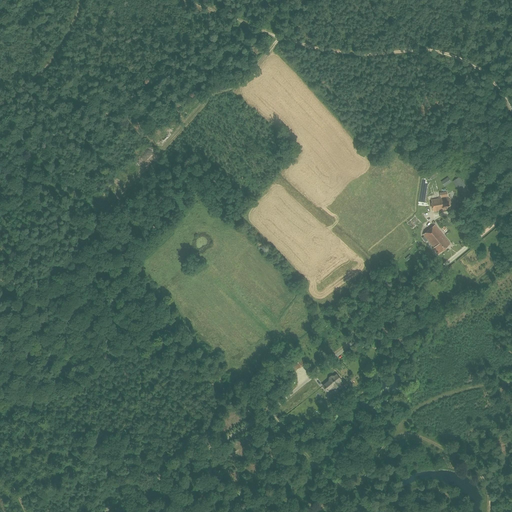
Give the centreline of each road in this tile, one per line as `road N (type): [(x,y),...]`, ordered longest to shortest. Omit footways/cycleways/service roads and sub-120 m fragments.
road 1 (unclassified): [(103,511),(314,376),(488,230)]
road 2 (track): [(511,95),(469,61),(348,52),(193,0)]
road 3 (track): [(511,432),(450,447),(402,430),(363,482),(347,488)]
road 4 (track): [(83,0),(57,52),(0,104)]
